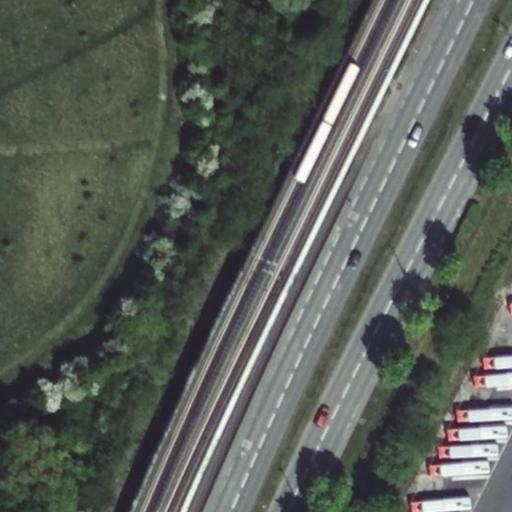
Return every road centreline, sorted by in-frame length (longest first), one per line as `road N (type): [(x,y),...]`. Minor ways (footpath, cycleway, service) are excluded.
road 1 (primary): [(470,0),(230,511)]
road 2 (primary): [(287,511),(511,65)]
